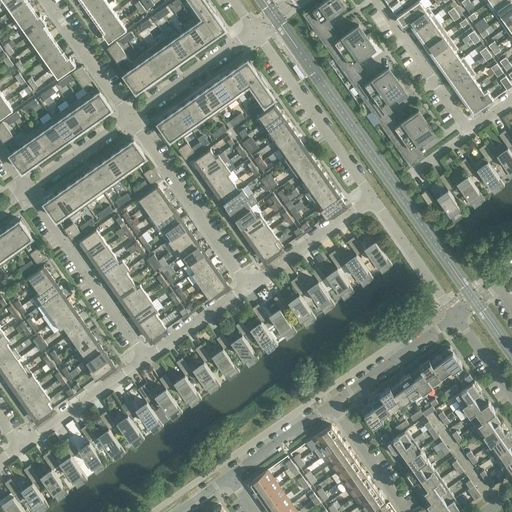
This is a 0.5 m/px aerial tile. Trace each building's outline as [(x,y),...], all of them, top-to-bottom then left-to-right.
[(25,0),(7,0),(4,2),(10,11),(25,0)] [(32,8),(26,0),(25,0),(10,11),(16,19),(32,8)] [(109,4),(106,0),(96,0),(87,7),(93,15),(109,4)] [(208,3),(206,0),(191,0),(201,13),(208,9),(205,5),(208,3)] [(344,4),(341,0),(326,0),(306,14),(321,36),(332,28),(325,18),(344,4)] [(426,9),(425,8),(419,0),(397,16),(397,17),(398,17),(400,19),(399,20),(403,25),(409,21),(409,20),(426,9)] [(508,0),(491,0),(490,0),(496,9),(508,0)] [(511,10),(511,0),(508,0),(496,9),(493,11),(499,20),(511,10)] [(474,7),(471,2),(465,6),(468,11),(474,7)] [(115,12),(109,4),(93,15),(99,23),(115,12)] [(170,11),(166,6),(160,10),(164,15),(170,11)] [(428,6),(425,8),(426,9),(409,20),(409,21),(415,29),(434,15),(428,6)] [(457,12),(454,7),(448,11),(451,16),(457,12)] [(38,16),(32,8),(16,19),(22,27),(40,15),(40,14),(38,16)] [(211,13),(208,9),(201,13),(204,17),(216,33),(225,27),(214,11),(211,13)] [(164,15),(160,10),(154,15),(158,19),(164,15)] [(511,22),(511,10),(499,20),(505,28),(508,26),(511,22)] [(121,20),(115,12),(99,23),(105,31),(102,33),(121,20)] [(460,16),(457,12),(451,16),(454,20),(460,16)] [(474,12),(471,14),(468,16),(471,21),(477,17),(474,12)] [(42,18),(40,15),(22,27),(28,36),(46,23),(43,18),(44,18),(43,17),(42,18)] [(440,23),(434,15),(415,29),(421,37),(440,23)] [(204,17),(196,23),(207,40),(216,33),(204,17)] [(465,18),(463,20),(459,22),(462,27),(468,23),(465,18)] [(152,23),(149,19),(143,23),(146,28),(152,23)] [(127,29),(121,20),(102,33),(106,38),(105,38),(105,39),(106,39),(108,42),(127,29)] [(46,23),(28,36),(34,44),(50,33),(44,25),(46,23)] [(146,28),(143,23),(137,27),(140,32),(146,28)] [(207,40),(196,23),(187,29),(198,46),(207,40)] [(446,32),(440,23),(421,37),(427,45),(446,32)] [(482,24),(477,28),(480,33),(486,29),(482,24)] [(359,25),(349,32),(339,38),(332,28),(321,36),(336,57),(366,36),(359,25)] [(198,46),(187,29),(178,36),(190,52),(198,46)] [(489,33),(486,29),(480,33),(483,37),(489,33)] [(477,35),(474,30),(468,35),(471,39),(477,35)] [(134,36),(131,31),(125,35),(128,40),(134,36)] [(452,40),(446,32),(427,45),(433,54),(452,40)] [(55,41),(50,33),(34,44),(40,52),(55,41)] [(128,40),(125,35),(119,40),(122,44),(128,40)] [(480,40),(477,35),(471,39),(474,44),(480,40)] [(190,52),(178,36),(169,42),(181,58),(190,52)] [(374,47),(366,36),(336,57),(351,78),(362,71),(355,60),(374,47)] [(181,58),(169,42),(166,37),(157,43),(172,65),(181,58)] [(458,48),(452,40),(433,54),(439,62),(455,50),(458,48)] [(61,50),(55,41),(40,52),(46,61),(61,50)] [(127,56),(116,41),(107,48),(117,63),(127,56)] [(494,41),(488,45),(492,50),(497,45),(494,41)] [(151,54),(163,71),(172,65),(157,43),(148,49),(152,54),(151,54)] [(501,50),(497,45),(492,50),(495,54),(501,50)] [(489,52),(485,47),(479,51),(483,56),(489,52)] [(148,49),(139,56),(154,77),(163,71),(151,54),(152,54),(148,49)] [(67,58),(61,50),(46,61),(51,69),(70,56),(69,56),(67,58)] [(461,59),(455,50),(439,62),(444,70),(461,59)] [(492,56),(489,52),(483,56),(486,60),(492,56)] [(72,59),(70,56),(51,69),(58,78),(76,65),(72,60),(73,60),(73,59),(72,59)] [(154,77),(139,56),(130,62),(133,67),(134,67),(145,83),(154,77)] [(470,65),(464,57),(461,59),(444,70),(450,79),(470,65)] [(506,57),(500,61),(503,66),(509,61),(506,57)] [(259,75),(248,59),(239,65),(250,82),(253,86),(259,81),(257,77),(259,75)] [(511,66),(509,61),(503,66),(506,70),(511,66)] [(500,68),(497,63),(491,67),(494,72),(500,68)] [(92,80),(82,65),(73,72),(83,87),(92,80)] [(250,82),(239,65),(230,72),(241,88),(250,82)] [(476,73),(470,65),(450,79),(456,87),(476,73)] [(134,67),(133,67),(125,73),(136,90),(145,83),(134,67)] [(389,67),(379,74),(369,81),(362,71),(351,78),(366,100),(396,78),(389,67)] [(503,72),(500,68),(494,72),(497,76),(503,72)] [(241,88),(230,72),(221,78),(233,94),(241,88)] [(481,82),(476,73),(456,87),(462,95),(481,82)] [(73,79),(70,74),(64,78),(67,83),(73,79)] [(511,85),(511,84),(505,76),(500,79),(507,89),(511,85)] [(67,83),(64,78),(58,82),(61,87),(67,83)] [(233,94),(221,78),(212,84),(227,106),(236,99),(233,94)] [(404,89),(396,78),(366,100),(381,121),(392,113),(385,103),(404,89)] [(262,85),(259,81),(253,86),(265,104),(274,97),(265,83),(262,85)] [(487,90),(481,82),(462,95),(468,104),(487,90)] [(227,106),(212,84),(203,90),(218,112),(227,106)] [(56,91),(52,86),(46,91),(50,95),(56,91)] [(218,112),(203,90),(194,97),(210,118),(218,112)] [(494,99),(487,90),(468,104),(474,112),(481,107),(484,104),(484,105),(494,99)] [(50,95),(46,91),(40,95),(44,100),(50,95)] [(100,91),(91,97),(102,114),(111,107),(100,91)] [(88,92),(78,98),(93,120),(102,114),(91,97),(88,92)] [(210,118),(194,97),(186,103),(201,124),(210,118)] [(93,120),(78,98),(70,105),(85,126),(93,120)] [(38,104),(35,99),(29,103),(32,108),(38,104)] [(259,100),(253,105),(256,109),(262,105),(259,100)] [(0,118),(13,109),(7,101),(0,105),(0,118)] [(275,103),(275,102),(256,116),(262,124),(280,111),(275,103)] [(32,108),(29,103),(23,107),(26,112),(32,108)] [(201,124),(186,103),(177,109),(192,130),(201,124)] [(85,126),(70,105),(61,111),(76,132),(85,126)] [(256,109),(253,105),(247,109),(250,114),(256,109)] [(192,130),(177,109),(168,115),(180,132),(179,132),(183,137),(192,130)] [(419,110),(409,117),(399,124),(392,113),(381,121),(396,142),(426,121),(419,110)] [(20,116),(17,111),(11,115),(14,120),(20,116)] [(76,132),(61,111),(52,117),(67,138),(76,132)] [(286,119),(280,111),(262,124),(267,133),(270,131),(286,119)] [(241,113),(235,117),(239,122),(245,118),(241,113)] [(14,120),(11,115),(5,120),(8,124),(14,120)] [(180,132),(168,115),(159,122),(170,138),(179,132),(180,132)] [(67,138),(52,117),(43,123),(58,145),(67,138)] [(239,122),(235,117),(229,121),(233,126),(239,122)] [(292,128),(286,119),(270,131),(276,139),(292,128)] [(13,136),(3,121),(0,123),(0,138),(3,143),(13,136)] [(434,132),(426,121),(396,142),(411,164),(422,156),(414,145),(434,132)] [(58,145),(43,123),(34,130),(49,151),(58,145)] [(224,125),(218,129),(221,134),(227,130),(224,125)] [(298,136),(292,128),(276,139),(282,147),(298,136)] [(221,134),(218,129),(212,134),(215,138),(221,134)] [(244,129),(239,132),(243,138),(248,134),(244,129)] [(49,151),(34,130),(25,136),(40,157),(49,151)] [(499,134),(508,147),(508,148),(511,145),(511,140),(505,130),(499,134)] [(40,157),(25,136),(16,142),(20,147),(32,163),(40,157)] [(304,144),(298,136),(282,147),(279,149),(285,158),(304,144)] [(206,138),(200,142),(203,147),(209,143),(206,138)] [(146,156),(134,139),(125,146),(136,162),(137,162),(146,156)] [(247,139),(242,142),(246,148),(251,144),(247,139)] [(187,142),(178,149),(185,159),(195,153),(187,142)] [(203,147),(200,142),(194,146),(197,151),(203,147)] [(255,150),(251,144),(246,148),(250,153),(255,150)] [(310,153),(304,144),(285,158),(291,166),(310,153)] [(479,149),(488,161),(489,162),(494,158),(485,144),(479,149)] [(136,162),(125,146),(116,152),(131,173),(140,167),(137,162),(136,162)] [(20,147),(11,153),(22,170),(32,163),(20,147)] [(211,148),(210,147),(194,159),(194,160),(195,160),(200,168),(216,156),(210,148),(211,148)] [(511,152),(508,148),(508,147),(507,147),(508,148),(498,155),(511,174),(511,152)] [(131,173),(116,152),(107,158),(122,179),(131,173)] [(316,161),(310,153),(291,166),(297,174),(300,172),(316,161)] [(219,154),(216,156),(200,168),(206,176),(225,163),(219,154)] [(259,155),(254,159),(258,164),(263,161),(259,155)] [(122,179),(107,158),(98,164),(113,186),(122,179)] [(459,163),(468,175),(469,176),(474,172),(465,159),(459,163)] [(267,166),(263,161),(258,164),(262,170),(267,166)] [(321,169),(316,161),(300,172),(306,181),(321,169)] [(504,185),(489,162),(488,161),(487,161),(488,162),(478,169),(494,192),(504,185)] [(231,171),(225,163),(206,176),(212,184),(228,173),(231,171)] [(113,186),(98,164),(90,171),(105,192),(113,186)] [(160,177),(153,166),(143,173),(151,184),(160,177)] [(327,178),(321,169),(306,181),(312,189),(327,178)] [(105,192),(90,171),(81,177),(96,198),(105,192)] [(234,181),(228,173),(212,184),(218,193),(234,181)] [(269,173),(264,177),(268,182),(273,179),(269,173)] [(439,177),(448,189),(449,190),(454,186),(445,173),(439,177)] [(485,199),(469,176),(468,175),(467,175),(468,176),(458,183),(474,206),(485,199)] [(96,198),(81,177),(72,183),(87,204),(96,198)] [(333,186),(327,178),(312,189),(309,191),(314,199),(317,197),(333,186)] [(277,184),(273,179),(268,182),(272,188),(277,184)] [(145,181),(139,185),(143,190),(148,185),(145,181)] [(239,190),(234,181),(218,193),(224,201),(239,190)] [(87,204),(72,183),(63,189),(78,211),(87,204)] [(143,190),(139,185),(133,189),(137,194),(143,190)] [(158,186),(158,185),(139,198),(145,207),(163,193),(158,186)] [(339,194),(333,186),(317,197),(323,206),(339,194)] [(242,188),(239,190),(224,201),(230,209),(245,198),(248,196),(242,188)] [(78,211),(63,189),(54,195),(66,212),(65,212),(69,217),(78,211)] [(282,189),(278,192),(281,198),(286,194),(282,189)] [(465,213),(449,190),(448,189),(447,189),(448,190),(438,197),(455,220),(465,213)] [(422,194),(429,204),(434,200),(427,190),(422,194)] [(127,193),(121,197),(125,202),(131,198),(127,193)] [(169,202),(163,193),(145,207),(151,215),(169,202)] [(290,200),(286,194),(281,198),(285,203),(290,200)] [(345,203),(339,194),(323,206),(320,208),(326,216),(345,203)] [(66,212),(54,195),(45,202),(57,218),(65,212),(66,212)] [(125,202),(121,197),(116,201),(119,206),(125,202)] [(251,206),(245,198),(230,209),(235,218),(251,206)] [(175,210),(169,202),(151,215),(156,223),(175,210)] [(110,205),(104,210),(107,214),(113,210),(110,205)] [(294,205),(289,209),(293,214),(298,211),(294,205)] [(257,215),(251,206),(235,218),(241,226),(257,215)] [(107,214),(104,210),(98,214),(101,219),(107,214)] [(181,219),(175,210),(156,223),(163,232),(165,230),(181,219)] [(302,216),(298,211),(293,214),(297,220),(302,216)] [(260,213),(257,215),(241,226),(247,234),(266,221),(260,213)] [(92,218),(86,222),(90,227),(95,223),(92,218)] [(32,236),(20,219),(11,226),(23,242),(32,236)] [(187,226),(181,219),(165,230),(171,238),(187,226)] [(272,229),(266,221),(247,234),(253,243),(272,229)] [(74,222),(64,229),(72,240),(81,233),(74,222)] [(90,227),(86,222),(80,226),(84,231),(90,227)] [(301,225),(300,225),(305,231),(310,228),(310,227),(306,222),(301,225)] [(23,242),(11,226),(2,232),(17,253),(26,247),(23,242)] [(193,236),(187,226),(171,238),(168,240),(174,249),(177,247),(193,236)] [(302,234),(297,227),(297,228),(294,231),(298,236),(296,237),(302,234)] [(96,228),(80,239),(81,240),(86,248),(102,237),(96,228),(97,228),(96,228)] [(278,238),(272,229),(253,243),(259,251),(278,238)] [(17,253),(2,232),(0,233),(0,247),(8,260),(17,253)] [(199,244),(193,236),(177,247),(183,255),(199,244)] [(108,245),(102,237),(86,248),(92,256),(108,245)] [(356,253),(357,254),(363,250),(354,237),(348,241),(356,253)] [(284,246),(278,238),(259,251),(265,260),(284,246)] [(392,264),(375,240),(376,241),(366,248),(382,271),(392,264)] [(204,252),(199,244),(183,255),(180,257),(186,265),(189,263),(204,252)] [(114,253),(108,245),(92,256),(98,264),(114,253)] [(47,257),(39,246),(30,253),(37,264),(47,257)] [(0,265),(8,260),(0,247),(0,265)] [(316,248),(311,251),(315,256),(320,253),(316,248)] [(338,268),(344,264),(334,250),(329,254),(337,267),(338,268)] [(210,260),(204,252),(189,263),(195,271),(210,260)] [(120,261),(114,253),(98,264),(104,272),(120,261)] [(320,253),(315,257),(319,262),(325,259),(320,253)] [(356,253),(356,254),(357,255),(347,261),(363,284),(373,277),(357,254),(356,253)] [(123,259),(120,261),(104,272),(110,281),(126,270),(129,268),(123,259)] [(216,269),(210,260),(195,271),(192,273),(198,282),(216,269)] [(31,261),(25,265),(29,270),(35,265),(31,261)] [(29,270),(25,265),(19,269),(23,274),(29,270)] [(44,266),(44,265),(27,276),(28,277),(34,285),(49,274),(44,266)] [(318,267),(312,271),(318,280),(319,281),(325,277),(318,267)] [(337,267),(338,268),(328,275),(344,298),(354,290),(338,268),(337,267)] [(222,277),(216,269),(198,282),(203,290),(222,277)] [(132,278),(126,270),(110,281),(116,289),(132,278)] [(14,273),(8,277),(11,282),(17,278),(14,273)] [(55,282),(49,274),(34,285),(39,293),(55,282)] [(11,282),(8,277),(2,281),(5,286),(11,282)] [(228,286),(222,277),(203,290),(210,299),(228,286)] [(296,277),(291,281),(299,293),(300,295),(306,291),(296,277)] [(137,286),(132,278),(116,289),(121,297),(137,286)] [(318,280),(318,281),(309,288),(325,311),(335,304),(319,281),(318,280)] [(61,290),(55,282),(39,293),(36,295),(43,304),(61,290)] [(140,284),(137,286),(121,297),(128,306),(146,293),(140,284)] [(67,299),(61,290),(43,304),(48,312),(67,299)] [(152,301),(146,293),(128,306),(133,314),(152,301)] [(300,295),(299,293),(299,294),(299,295),(290,302),(306,324),(316,317),(300,295)] [(280,307),(281,308),(287,304),(280,294),(274,298),(280,307)] [(73,307),(67,299),(48,312),(54,320),(73,307)] [(158,310),(152,301),(133,314),(140,323),(155,312),(158,310)] [(191,302),(187,305),(191,312),(196,309),(191,302)] [(258,304),(253,308),(261,320),(262,322),(268,317),(258,304)] [(79,316),(73,307),(54,320),(60,329),(63,327),(79,316)] [(281,308),(280,307),(280,308),(271,315),(287,338),(297,331),(281,308)] [(188,314),(184,308),(179,311),(184,317),(188,314)] [(161,320),(155,312),(140,323),(145,331),(161,320)] [(85,324),(79,316),(63,327),(69,335),(85,324)] [(167,328),(161,320),(145,331),(151,340),(167,328)] [(262,322),(261,320),(261,321),(261,322),(252,328),(268,351),(278,344),(262,322)] [(243,335),(249,331),(242,321),(236,325),(242,334),(243,335)] [(91,332),(85,324),(69,335),(75,343),(91,332)] [(9,340),(3,331),(0,333),(0,346),(6,342),(9,340)] [(96,340),(91,332),(75,343),(81,352),(96,340)] [(230,344),(222,334),(217,338),(223,347),(224,348),(230,344)] [(243,335),(242,334),(242,335),(233,342),(249,365),(259,358),(243,335)] [(102,349),(96,340),(81,352),(87,360),(102,349)] [(0,357),(12,350),(6,342),(0,346),(0,357)] [(211,358),(201,344),(195,348),(204,361),(205,362),(211,358)] [(224,348),(223,347),(223,348),(223,349),(214,355),(230,378),(240,371),(224,348)] [(450,347),(440,354),(452,371),(462,364),(457,356),(453,351),(450,347)] [(15,348),(12,350),(0,357),(0,366),(2,370),(18,359),(21,357),(15,348)] [(108,357),(102,349),(87,360),(92,368),(108,357)] [(452,371),(440,354),(431,361),(429,359),(442,378),(452,371)] [(114,366),(108,357),(92,368),(89,370),(95,378),(95,379),(114,366)] [(185,374),(186,375),(192,371),(182,358),(176,362),(185,374)] [(23,366),(18,359),(2,370),(8,378),(23,366)] [(442,378),(429,359),(419,366),(432,385),(442,378)] [(203,361),(204,362),(195,369),(211,391),(221,384),(205,362),(204,361),(203,361)] [(26,364),(23,366),(8,378),(14,386),(32,373),(26,364)] [(432,385),(419,366),(420,368),(411,375),(410,373),(409,373),(423,392),(432,385)] [(77,367),(71,371),(74,376),(81,372),(77,367)] [(38,381),(32,373),(14,386),(20,395),(38,381)] [(423,392),(409,373),(400,380),(413,399),(423,392)] [(166,387),(167,389),(172,385),(165,374),(160,378),(166,387)] [(186,375),(185,374),(184,374),(185,375),(176,382),(192,405),(202,398),(186,375)] [(413,399),(400,380),(399,380),(401,382),(391,388),(390,386),(390,387),(403,405),(413,399)] [(44,390),(38,381),(20,395),(25,403),(44,390)] [(459,407),(482,391),(474,381),(467,387),(461,390),(454,396),(461,406),(459,407)] [(73,385),(78,392),(83,388),(81,389),(77,383),(74,386),(73,385)] [(148,402),(153,398),(144,385),(138,389),(147,401),(148,402)] [(74,394),(70,387),(69,388),(70,389),(66,391),(70,397),(69,397),(69,398),(74,394)] [(167,389),(166,387),(165,388),(166,389),(157,396),(173,418),(183,411),(167,389)] [(403,405),(390,387),(380,393),(393,412),(403,405)] [(50,398),(44,390),(25,403),(32,412),(47,401),(50,398)] [(482,391),(459,407),(466,417),(488,401),(486,402),(480,393),(482,391)] [(393,412),(380,393),(370,400),(383,419),(393,412)] [(383,419),(370,400),(370,401),(371,403),(361,409),(364,413),(368,419),(373,426),(383,419)] [(53,408),(47,401),(32,412),(37,420),(54,409),(53,408)] [(128,414),(129,415),(134,411),(127,401),(122,405),(128,414)] [(147,401),(146,401),(147,402),(138,409),(154,432),(164,425),(148,402),(147,401)] [(495,411),(488,401),(466,417),(468,416),(475,425),(495,411)] [(435,409),(433,406),(432,405),(422,412),(423,413),(425,416),(435,409)] [(410,416),(413,420),(423,413),(422,412),(420,409),(410,416)] [(109,428),(110,429),(115,425),(106,411),(100,415),(109,428)] [(496,411),(495,411),(475,425),(481,435),(500,422),(494,412),(496,411)] [(129,415),(128,414),(127,415),(128,416),(118,422),(135,445),(145,438),(129,415)] [(500,422),(481,435),(488,445),(507,432),(505,433),(499,424),(500,422)] [(337,433),(331,424),(313,437),(319,446),(337,433)] [(91,442),(96,438),(87,425),(81,429),(90,441),(91,442)] [(109,428),(108,428),(109,429),(99,436),(115,459),(126,451),(110,429),(109,428)] [(414,439),(406,429),(399,434),(399,435),(393,438),(386,444),(393,454),(414,439)] [(511,443),(511,438),(507,432),(488,445),(495,455),(511,443)] [(343,442),(337,433),(319,446),(325,455),(343,442)] [(71,454),(71,456),(77,452),(68,438),(62,442),(71,454)] [(420,449),(414,439),(393,454),(401,449),(407,458),(403,461),(404,461),(420,449)] [(91,442),(90,441),(89,441),(90,442),(80,449),(96,472),(106,465),(91,442)] [(349,450),(343,442),(325,455),(331,463),(349,450)] [(511,443),(495,455),(502,464),(500,466),(511,457),(511,450),(509,446),(511,443)] [(427,459),(420,449),(404,461),(410,470),(406,473),(407,473),(427,459)] [(355,458),(349,450),(331,463),(337,471),(355,458)] [(52,469),(58,465),(49,452),(43,456),(52,468),(52,469)] [(71,456),(71,454),(70,455),(71,456),(61,463),(77,485),(87,478),(71,456)] [(298,454),(293,457),(297,462),(301,459),(298,454)] [(511,457),(500,466),(507,476),(511,472),(511,457)] [(361,467),(355,458),(337,471),(342,480),(361,467)] [(294,464),(290,459),(286,462),(289,467),(294,464)] [(305,464),(301,459),(297,462),(300,467),(305,464)] [(434,469),(427,459),(407,473),(413,483),(434,469)] [(297,469),(294,464),(289,467),(293,472),(297,469)] [(33,483),(39,479),(30,465),(24,469),(33,481),(33,483)] [(367,475),(361,467),(342,480),(348,488),(367,475)] [(52,469),(52,468),(51,468),(52,469),(42,476),(58,499),(68,492),(52,469)] [(274,478),(268,469),(249,482),(255,491),(274,478)] [(441,478),(434,469),(413,483),(414,483),(416,482),(422,492),(441,478)] [(309,471),(305,474),(308,479),(313,476),(309,471)] [(373,483),(367,475),(348,488),(355,497),(356,495),(373,483)] [(495,485),(488,475),(483,478),(490,488),(495,485)] [(305,481),(302,476),(297,479),(301,484),(305,481)] [(316,480),(313,476),(308,479),(312,484),(316,480)] [(280,486),(274,478),(255,491),(261,499),(280,486)] [(448,488),(441,478),(422,492),(429,501),(427,503),(448,488)] [(13,495),(14,496),(20,492),(11,479),(5,483),(13,495)] [(33,483),(33,481),(32,482),(33,483),(23,489),(39,511),(49,505),(33,483)] [(309,486),(305,481),(301,484),(304,489),(309,486)] [(379,492),(373,483),(356,495),(362,503),(379,492)] [(481,495),(474,485),(469,488),(467,489),(475,499),(481,495)] [(285,495),(280,486),(261,499),(267,508),(285,495)] [(321,487),(317,491),(320,495),(325,492),(321,487)] [(435,511),(455,498),(448,488),(427,503),(433,511),(435,511)] [(328,497),(325,492),(320,495),(324,500),(328,497)] [(385,500),(379,492),(362,503),(368,511),(385,500)] [(317,497),(314,493),(309,496),(313,501),(317,497)] [(25,511),(14,496),(13,495),(14,496),(4,503),(10,511),(25,511)] [(278,511),(291,503),(285,495),(267,508),(270,511),(278,511)] [(321,502),(317,497),(313,501),(316,506),(321,502)] [(456,511),(462,508),(455,498),(435,511),(456,511)] [(296,511),(297,511),(291,503),(278,511),(296,511)]
